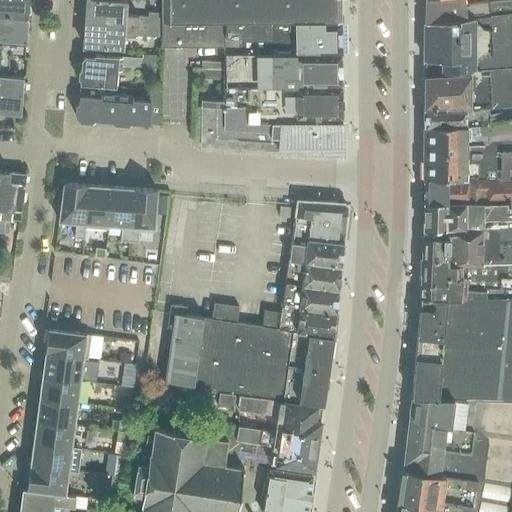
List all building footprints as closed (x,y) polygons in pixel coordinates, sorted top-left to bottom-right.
[(0,0),(0,15),(27,18),(27,16),(29,13),(30,7),(28,4),(27,0),(0,0)] [(160,29),(161,29),(161,13),(148,12),(148,16),(126,15),(127,1),(109,0),(87,0),(85,22),(95,23),(160,28),(160,29)] [(341,22),(340,0),(161,0),(161,13),(161,29),(161,44),(161,48),(224,47),(225,46),(227,22),(277,22),(277,21),(298,21),(298,22),(341,22)] [(425,0),(425,3),(425,8),(425,22),(490,16),(489,1),(464,4),(463,0),(425,0)] [(492,14),(511,11),(511,0),(490,2),(492,14)] [(511,13),(490,16),(425,22),(425,59),(425,74),(435,74),(475,70),(511,67),(511,13)] [(0,39),(25,42),(26,34),(26,33),(29,30),(30,22),(29,22),(26,19),(27,18),(0,15),(0,39)] [(95,23),(85,22),(83,46),(123,49),(124,36),(136,36),(137,35),(159,37),(160,29),(160,28),(95,23)] [(342,22),(341,22),(298,22),(277,22),(227,22),(225,46),(224,47),(224,53),(342,54),(342,22)] [(24,58),(25,46),(1,44),(0,52),(0,111),(20,113),(21,94),(21,91),(24,89),(25,83),(22,81),(22,78),(7,76),(9,57),(24,58)] [(94,58),(86,57),(82,60),(81,70),(79,72),(79,78),(81,80),(80,84),(90,85),(116,86),(117,69),(121,70),(122,65),(161,68),(161,55),(142,53),(142,58),(118,56),(94,54),(94,58)] [(268,85),(343,86),(342,86),(342,65),(342,64),(342,55),(342,56),(342,54),(224,53),(224,68),(194,68),(193,82),(224,82),(224,86),(268,86),(268,85)] [(511,104),(511,72),(471,75),(434,77),(424,77),(424,78),(425,79),(425,106),(424,106),(424,108),(444,106),(444,109),(490,106),(511,104)] [(76,105),(75,115),(80,121),(90,122),(91,122),(91,121),(94,120),(112,121),(114,94),(115,94),(116,86),(90,85),(80,84),(79,96),(79,101),(79,102),(77,105),(76,105)] [(343,87),(343,86),(268,86),(224,86),(223,107),(247,107),(247,123),(279,123),(279,124),(311,124),(311,119),(343,119),(343,117),(342,87),(343,87)] [(149,124),(160,124),(161,89),(151,89),(150,101),(151,101),(149,124)] [(133,95),(115,94),(114,94),(112,121),(115,123),(114,124),(128,125),(128,124),(131,122),(149,124),(151,101),(150,101),(132,99),(133,95)] [(343,125),(343,123),(333,124),(311,124),(279,124),(279,123),(269,123),(247,123),(247,107),(223,107),(223,100),(201,100),(201,107),(194,107),(193,140),(202,140),(201,146),(343,154),(343,131),(343,125)] [(424,126),(466,123),(490,121),(490,106),(444,109),(444,106),(424,108),(424,126)] [(424,179),(466,178),(509,178),(507,166),(511,165),(511,120),(490,123),(490,121),(466,123),(424,126),(424,152),(424,179)] [(511,165),(507,166),(509,178),(466,178),(424,179),(424,180),(423,228),(423,236),(422,259),(447,259),(447,264),(462,264),(511,263),(511,165)] [(5,217),(9,217),(19,219),(25,173),(23,173),(23,174),(5,172),(0,214),(0,232),(4,233),(5,217)] [(59,221),(75,223),(74,238),(84,239),(85,228),(84,228),(87,185),(63,183),(58,221),(59,221)] [(110,187),(87,185),(84,228),(85,228),(108,230),(108,225),(107,225),(110,187)] [(133,188),(110,187),(107,225),(108,225),(121,226),(120,241),(129,242),(133,188)] [(156,190),(133,188),(129,242),(138,242),(139,232),(153,233),(156,190)] [(166,214),(167,196),(157,196),(156,214),(166,214)] [(343,203),(297,200),(296,205),(291,239),(307,241),(306,241),(342,245),(343,245),(344,242),(348,209),(345,209),(343,205),(343,203)] [(289,217),(290,207),(280,207),(279,216),(289,217)] [(340,262),(342,245),(306,241),(307,241),(291,239),(288,263),(341,269),(341,265),(341,262),(340,262)] [(106,249),(96,248),(94,257),(104,258),(106,249)] [(511,263),(462,264),(447,264),(447,259),(422,259),(421,282),(446,282),(446,276),(461,277),(459,297),(511,297),(511,263)] [(286,282),(285,285),(335,292),(335,290),(338,290),(338,289),(341,269),(288,263),(285,282),(286,282)] [(0,278),(11,280),(13,266),(0,264),(0,278)] [(459,298),(459,297),(461,277),(446,276),(446,282),(431,282),(421,282),(420,296),(430,297),(459,298)] [(285,285),(282,305),(336,312),(336,311),(333,310),(335,292),(285,285)] [(511,297),(459,297),(459,298),(430,297),(420,296),(419,307),(416,347),(511,347),(511,297)] [(332,344),(333,336),(279,328),(263,326),(236,322),(238,307),(239,307),(239,306),(238,306),(237,310),(215,306),(215,303),(214,303),(214,304),(212,319),(181,314),(182,306),(176,305),(174,313),(174,314),(169,344),(323,369),(326,344),(332,344)] [(333,336),(333,334),(331,334),(333,313),(335,313),(336,312),(282,305),(281,313),(265,310),(263,326),(279,328),(333,336)] [(91,335),(86,334),(48,329),(45,352),(83,357),(83,359),(87,359),(91,335)] [(163,380),(174,382),(323,403),(324,395),(319,394),(323,369),(169,344),(163,380)] [(411,397),(511,400),(511,347),(416,347),(411,397)] [(42,375),(80,380),(83,359),(83,357),(45,352),(42,375)] [(120,362),(129,363),(130,355),(121,354),(120,362)] [(39,398),(77,403),(80,380),(42,375),(39,398)] [(133,387),(134,377),(122,375),(120,385),(132,387),(133,387)] [(219,393),(217,406),(233,409),(235,396),(219,393)] [(121,395),(120,407),(128,408),(130,396),(121,395)] [(196,434),(206,436),(202,462),(224,465),(225,456),(238,458),(240,440),(272,445),(269,463),(313,470),(314,467),(314,463),(314,462),(316,452),(316,450),(317,446),(317,444),(318,440),(318,438),(318,434),(319,434),(319,433),(319,429),(320,427),(319,427),(320,423),(323,407),(322,407),(260,398),(248,396),(248,397),(240,396),(237,410),(270,415),(270,414),(276,415),(274,431),(238,426),(237,427),(229,425),(229,424),(198,420),(196,434)] [(511,400),(411,397),(408,421),(451,427),(460,428),(463,428),(463,429),(480,431),(487,439),(486,446),(485,456),(482,479),(511,483),(511,400)] [(36,421),(74,426),(77,403),(39,398),(36,421)] [(33,443),(70,448),(74,426),(36,421),(33,443)] [(128,423),(112,421),(111,429),(127,431),(128,423)] [(406,445),(445,450),(463,452),(463,453),(485,456),(486,446),(487,439),(480,431),(463,429),(463,428),(460,428),(451,427),(408,421),(406,445)] [(75,442),(74,466),(85,466),(86,455),(92,455),(94,422),(87,422),(86,442),(75,442)] [(237,465),(237,467),(224,465),(202,462),(206,436),(196,434),(153,428),(150,453),(148,453),(148,450),(137,449),(135,464),(137,464),(132,492),(131,492),(127,511),(236,511),(238,502),(240,503),(241,494),(242,486),(241,486),(243,471),(244,468),(239,468),(240,466),(237,465)] [(126,432),(118,431),(116,441),(125,442),(126,432)] [(67,471),(70,448),(33,443),(30,466),(67,471)] [(403,469),(476,479),(477,478),(482,479),(485,456),(463,453),(463,452),(445,450),(406,445),(405,446),(403,468),(403,469)] [(121,476),(122,466),(106,464),(105,474),(120,476),(121,476)] [(30,466),(27,489),(64,494),(67,471),(30,466)] [(262,511),(307,511),(308,503),(310,504),(312,493),(310,492),(312,477),(313,475),(311,475),(269,469),(262,511)] [(511,511),(511,483),(482,479),(477,478),(476,479),(403,469),(402,471),(401,486),(399,497),(397,501),(397,503),(452,511),(511,511)] [(120,477),(112,476),(110,486),(119,487),(120,477)] [(64,494),(27,489),(23,489),(20,511),(23,511),(68,511),(69,506),(74,506),(75,496),(64,494)] [(75,496),(74,506),(85,508),(87,498),(75,496)] [(452,511),(397,503),(395,511),(452,511)]
